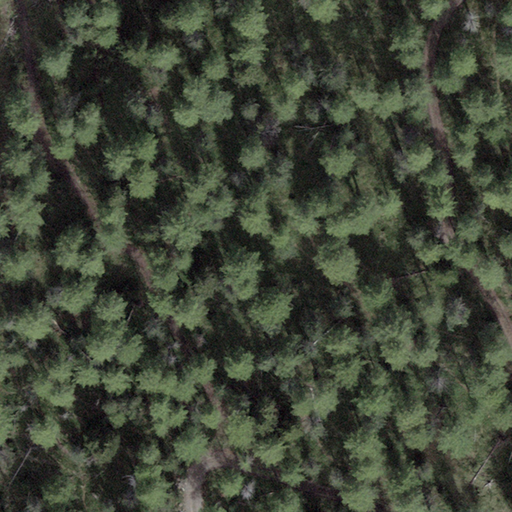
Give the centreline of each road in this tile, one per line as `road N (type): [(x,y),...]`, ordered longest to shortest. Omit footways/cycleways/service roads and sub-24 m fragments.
road 1 (track): [(457,0),(433,40),(431,60),(447,204),(455,238),(511,334)]
road 2 (track): [(379,511),(223,457),(198,471),(193,511)]
